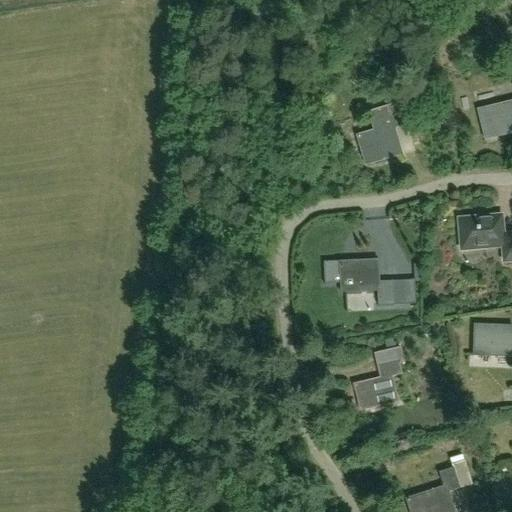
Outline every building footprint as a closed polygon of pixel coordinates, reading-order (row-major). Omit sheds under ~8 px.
[(511,134),(511,103),(478,112),(485,141),(511,134)] [(399,105),(388,108),(369,114),(374,132),(357,137),(365,167),(402,157),(395,130),(406,127),(399,105)] [(503,248),(503,257),(504,265),(511,263),(511,235),(502,237),(501,218),(459,221),(462,251),(503,248)] [(378,262),(341,264),(341,263),(323,264),(324,287),(340,286),(341,295),(377,293),(377,309),(394,308),(393,283),(379,284),(378,262)] [(473,356),(511,358),(511,345),(511,327),(474,326),(473,356)] [(398,402),(392,377),(402,375),(399,364),(378,368),(380,379),(354,385),(360,411),(398,402)] [(453,511),(447,494),(460,490),(453,470),(439,475),(444,489),(406,501),(409,511),(453,511)]
